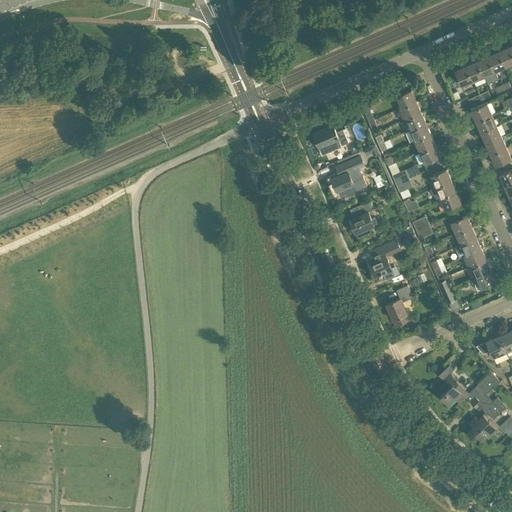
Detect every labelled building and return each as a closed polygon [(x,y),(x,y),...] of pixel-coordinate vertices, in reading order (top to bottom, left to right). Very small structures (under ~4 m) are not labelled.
[(314,42),(312,25),(300,26),(302,48),(314,42)] [(511,64),(511,50),(510,46),(499,51),(506,67),(511,64)] [(506,67),(499,51),(488,56),(495,71),(506,67)] [(495,71),(488,56),(477,61),(484,76),(495,71)] [(477,61),(466,65),(473,81),(484,76),(477,61)] [(473,81),(466,65),(455,70),(462,86),(473,81)] [(509,81),(501,84),(504,90),(511,87),(509,81)] [(504,90),(501,84),(495,88),(497,93),(504,90)] [(401,108),(416,101),(411,89),(396,96),(401,108)] [(489,91),(479,96),(482,101),(492,97),(489,91)] [(482,101),(479,96),(469,100),(471,106),(482,101)] [(421,112),(416,101),(401,108),(405,119),(421,112)] [(476,121),(492,114),(487,103),(472,110),(476,121)] [(92,106),(93,118),(100,117),(99,105),(92,106)] [(370,124),(376,121),(370,108),(364,110),(370,124)] [(426,123),(421,112),(405,119),(410,130),(426,123)] [(497,125),(492,114),(476,121),(481,132),(497,125)] [(376,121),(370,124),(373,130),(379,127),(376,121)] [(431,134),(426,123),(410,130),(415,141),(431,134)] [(342,129),(338,131),(336,132),(332,125),(312,134),(319,149),(339,141),(341,145),(348,142),(342,129)] [(502,136),(497,125),(481,132),(486,143),(502,136)] [(378,144),(384,141),(381,134),(375,137),(378,144)] [(436,145),(431,134),(415,141),(420,152),(436,145)] [(506,147),(502,136),(486,143),(491,153),(506,147)] [(387,148),(384,141),(378,144),(382,151),(387,148)] [(375,145),(365,149),(367,154),(373,152),(374,156),(379,154),(375,145)] [(436,145),(420,152),(425,163),(441,156),(436,145)] [(506,147),(491,153),(495,165),(511,157),(506,147)] [(332,178),(337,191),(338,190),(340,195),(355,188),(353,184),(353,183),(348,171),(364,164),(360,155),(336,166),(339,175),(332,178)] [(393,155),(385,158),(388,166),(397,162),(393,155)] [(504,185),(511,182),(511,168),(500,174),(504,185)] [(402,178),(408,176),(405,169),(392,175),(395,181),(402,178)] [(435,187),(451,180),(446,169),(430,176),(435,187)] [(411,181),(408,176),(402,178),(404,184),(411,181)] [(402,178),(395,181),(398,187),(404,184),(402,178)] [(451,180),(435,187),(430,189),(432,195),(437,193),(440,198),(456,191),(451,180)] [(411,181),(404,184),(398,187),(403,198),(409,196),(406,189),(413,186),(411,181)] [(456,191),(440,198),(445,210),(461,202),(456,191)] [(409,198),(404,201),(407,208),(412,206),(409,198)] [(369,226),(373,224),(376,223),(374,218),(371,219),(368,212),(373,209),(369,201),(352,209),(355,216),(350,219),(355,232),(357,237),(371,232),(369,226)] [(455,233),(471,226),(466,215),(450,222),(455,233)] [(429,224),(426,216),(413,221),(417,232),(423,230),(421,224),(427,221),(429,224)] [(423,230),(417,232),(420,238),(433,232),(429,224),(427,221),(421,224),(423,230)] [(471,226),(455,233),(460,244),(476,237),(471,226)] [(476,237),(460,244),(455,246),(457,251),(462,249),(465,255),(480,248),(476,237)] [(374,276),(382,273),(385,280),(395,276),(386,255),(401,249),(397,239),(369,251),(373,260),(369,262),(374,276)] [(412,248),(415,256),(422,253),(418,245),(412,248)] [(430,245),(424,247),(427,254),(433,252),(430,245)] [(480,248),(465,255),(469,266),(485,259),(480,248)] [(490,270),(485,259),(469,266),(474,276),(490,270)] [(434,269),(440,267),(436,260),(431,262),(434,269)] [(437,276),(443,274),(440,267),(434,269),(437,276)] [(490,270),(474,276),(475,277),(470,279),(473,285),(475,284),(477,289),(480,289),(479,288),(495,281),(490,270)] [(416,282),(414,276),(408,279),(410,284),(412,289),(423,284),(422,280),(416,282)] [(444,291),(450,288),(446,280),(440,282),(444,291)] [(407,314),(407,313),(402,302),(413,297),(407,285),(396,290),(400,298),(386,304),(393,320),(396,325),(409,319),(407,314)] [(450,288),(444,291),(449,303),(455,300),(450,288)] [(481,299),(472,303),(474,308),(483,304),(481,299)] [(511,335),(510,330),(498,336),(506,352),(511,349),(511,335)] [(506,352),(498,336),(475,346),(484,353),(491,350),(494,357),(506,352)] [(477,402),(485,394),(484,393),(491,387),(492,389),(499,382),(490,372),(469,392),(450,372),(454,368),(449,364),(439,374),(443,379),(444,378),(447,381),(440,387),(445,391),(440,396),(449,404),(455,398),(459,403),(466,397),(470,402),(473,405),(477,402)] [(477,402),(493,418),(506,406),(496,396),(491,401),(485,394),(477,402)] [(498,429),(491,421),(484,414),(478,419),(475,416),(469,422),(473,426),(467,432),(471,437),(475,434),(481,441),(487,435),(489,437),(498,429)] [(511,416),(511,415),(500,425),(509,435),(511,431),(511,416)]
